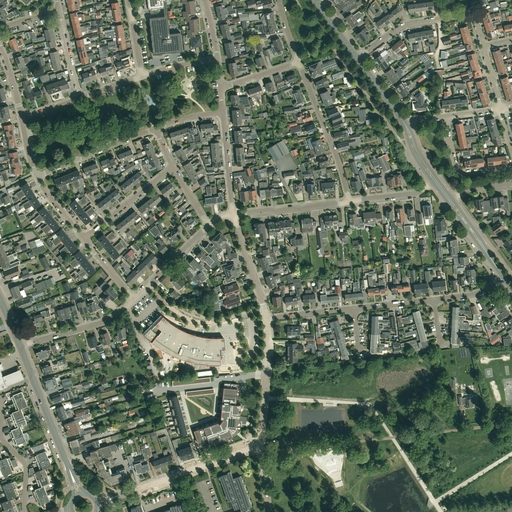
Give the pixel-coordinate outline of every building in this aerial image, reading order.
[(143,0),(144,10),(150,9),(150,13),(159,12),(158,8),(167,7),(166,0),(143,0)] [(248,8),(256,6),(254,0),(252,0),(246,2),(248,8)] [(348,8),(357,2),(355,0),(342,0),(336,5),(338,7),(337,7),(337,8),(338,10),(339,10),(340,10),(346,6),(344,3),(348,0),(350,4),(346,6),(348,8)] [(348,8),(345,10),(347,13),(358,6),(357,6),(361,3),(359,0),(357,2),(348,8)] [(74,3),(68,5),(69,11),(79,8),(80,8),(79,5),(81,4),(81,2),(74,3)] [(109,10),(119,8),(118,2),(111,3),(112,7),(106,8),(106,10),(109,10)] [(396,17),(392,11),(389,13),(383,4),(380,6),(386,15),(391,21),(396,17)] [(217,11),(217,13),(230,10),(233,9),(232,5),(227,7),(225,8),(224,5),(216,7),(215,8),(216,11),(217,11)] [(194,15),(194,13),(196,12),(195,6),(186,7),(186,11),(183,12),(183,17),(185,17),(194,16),(194,15)] [(164,16),(149,18),(153,54),(182,51),(180,32),(169,34),(168,16),(167,16),(167,7),(164,8),(164,16)] [(401,13),(399,11),(397,7),(392,11),(396,17),(401,13)] [(7,11),(0,14),(0,19),(1,21),(8,17),(9,19),(15,16),(15,17),(18,15),(17,14),(19,14),(17,8),(12,11),(13,11),(8,14),(7,11)] [(107,16),(120,14),(119,8),(109,10),(109,13),(106,13),(107,16)] [(230,10),(217,13),(218,16),(217,16),(218,19),(219,19),(225,18),(224,14),(227,13),(228,15),(236,13),(235,9),(233,9),(230,10)] [(262,21),(266,19),(273,18),(272,15),(273,15),(273,12),(272,13),(272,12),(268,13),(268,12),(265,13),(264,14),(265,17),(260,18),(261,21),(262,21)] [(349,22),(361,14),(359,12),(353,16),(351,13),(345,17),(349,22)] [(361,14),(349,22),(352,27),(358,23),(356,21),(365,15),(363,12),(361,14)] [(495,17),(499,16),(498,13),(490,15),(489,12),(482,14),(484,20),(491,18),(495,17)] [(239,18),(240,21),(249,20),(253,20),(258,19),(258,14),(249,15),(248,13),(238,14),(239,18)] [(120,14),(107,16),(107,20),(110,20),(110,22),(114,21),(121,20),(120,14)] [(185,17),(186,22),(189,22),(190,25),(199,24),(198,18),(195,19),(195,15),(194,15),(194,16),(185,17)] [(386,25),(391,21),(386,15),(381,19),(386,25)] [(79,20),(85,19),(85,16),(71,19),(73,26),(79,24),(79,20)] [(273,18),(266,19),(262,21),(263,24),(258,25),(259,28),(260,27),(262,27),(268,25),(275,23),(274,20),(275,20),(274,18),(273,18)] [(486,26),(494,23),(494,21),(492,22),(491,18),(484,20),(486,26)] [(381,28),(386,25),(381,19),(376,22),(381,28)] [(275,23),(268,25),(262,27),(260,27),(261,34),(265,33),(266,35),(275,34),(274,30),(276,29),(276,28),(277,28),(276,26),(275,26),(275,23)] [(487,32),(494,30),(494,27),(495,26),(494,23),(486,26),(487,32)] [(105,33),(106,33),(108,33),(109,32),(116,31),(123,30),(122,24),(111,26),(112,29),(109,29),(109,30),(104,31),(105,33)] [(197,34),(196,31),(200,31),(199,24),(190,25),(190,29),(187,30),(187,35),(195,34),(197,34)] [(33,39),(36,38),(53,34),(53,32),(53,31),(54,31),(53,26),(49,27),(49,29),(45,30),(45,33),(42,34),(36,36),(35,32),(32,32),(33,39)] [(367,35),(365,32),(368,30),(366,27),(362,30),(357,34),(363,42),(368,38),(366,35),(367,35)] [(81,30),(74,31),(75,37),(82,36),(81,32),(88,31),(87,28),(84,29),(81,30)] [(229,29),(222,31),(224,38),(227,37),(230,36),(229,29)] [(426,30),(428,38),(432,37),(432,39),(436,38),(436,36),(434,36),(432,29),(426,30)] [(187,35),(186,35),(186,38),(190,38),(192,47),(201,46),(200,37),(195,37),(195,34),(187,35)] [(124,36),(117,37),(117,40),(107,42),(108,45),(125,42),(124,36)] [(10,46),(23,41),(21,38),(18,39),(19,40),(17,40),(16,38),(15,38),(14,37),(8,40),(10,46)] [(275,46),(281,43),(279,38),(272,40),(273,43),(270,44),(271,47),(275,46)] [(396,43),(401,49),(406,45),(401,39),(396,43)] [(55,40),(47,41),(45,42),(46,48),(56,46),(55,40)] [(23,41),(10,46),(13,52),(19,49),(18,46),(23,44),(23,43),(24,43),(23,41)] [(108,45),(102,46),(103,51),(106,50),(106,49),(109,49),(109,47),(118,46),(119,50),(126,49),(125,42),(108,45)] [(226,50),(240,47),(239,44),(234,45),(233,42),(232,42),(225,43),(226,50)] [(91,43),(77,46),(79,52),(86,50),(85,47),(88,46),(91,45),(91,43)] [(283,49),(281,43),(275,46),(271,47),(269,49),(270,51),(272,50),(274,53),(277,52),(278,54),(279,54),(281,54),(282,52),(281,50),(283,49)] [(400,49),(401,49),(396,43),(391,47),(395,53),(396,53),(398,55),(400,55),(401,54),(403,57),(404,59),(406,61),(407,60),(409,59),(406,55),(403,52),(400,49)] [(240,47),(226,50),(227,57),(235,56),(235,55),(235,54),(235,52),(241,51),(240,47)] [(379,64),(393,54),(389,49),(387,51),(388,53),(387,53),(386,50),(383,52),(385,55),(382,57),(380,55),(375,58),(379,64)] [(51,58),(58,56),(57,51),(50,52),(51,56),(45,57),(45,60),(51,58)] [(119,53),(124,67),(130,65),(131,64),(130,61),(129,61),(128,59),(125,59),(123,55),(127,54),(125,51),(119,53)] [(124,67),(119,53),(114,55),(115,54),(116,57),(117,57),(119,62),(116,63),(118,70),(118,69),(118,70),(119,71),(122,70),(122,69),(122,68),(124,67)] [(257,67),(264,64),(260,53),(258,54),(259,58),(255,59),(257,67)] [(393,54),(379,64),(380,66),(380,67),(381,69),(382,69),(383,69),(388,65),(387,63),(389,61),(392,59),(393,60),(396,58),(393,54)] [(30,58),(33,57),(32,55),(29,56),(27,57),(27,56),(22,58),(21,55),(15,57),(17,63),(30,58)] [(87,56),(80,58),(82,64),(88,63),(88,59),(94,58),(93,55),(87,56)] [(58,56),(51,58),(52,61),(49,62),(49,63),(46,63),(46,66),(46,65),(50,65),(52,64),(60,62),(59,60),(60,60),(60,59),(60,57),(59,56),(58,56)] [(30,58),(17,63),(19,69),(26,67),(25,64),(28,63),(27,62),(31,61),(34,60),(33,57),(30,58)] [(102,59),(107,73),(109,73),(110,74),(113,73),(113,72),(113,71),(111,64),(108,65),(106,61),(107,61),(106,58),(102,59)] [(430,63),(433,61),(431,58),(423,64),(425,66),(428,64),(430,63)] [(105,74),(107,73),(102,59),(98,61),(99,64),(100,63),(102,67),(99,68),(101,75),(102,76),(102,77),(105,76),(105,75),(105,74)] [(319,62),(313,65),(312,64),(310,65),(310,66),(309,66),(311,71),(329,64),(328,62),(323,64),(322,65),(321,66),(319,62)] [(86,65),(90,79),(93,78),(93,80),(96,78),(96,77),(97,77),(94,70),(91,71),(89,64),(86,65)] [(329,65),(329,64),(311,71),(311,72),(312,75),(313,75),(314,78),(322,74),(321,71),(322,70),(324,69),(325,70),(331,68),(329,65)] [(83,66),(83,67),(85,73),(82,74),(83,77),(82,77),(84,83),(89,81),(88,80),(90,79),(86,65),(83,66)] [(507,65),(498,68),(500,74),(507,72),(509,71),(507,65)] [(238,74),(237,71),(240,71),(246,70),(246,67),(243,67),(230,69),(231,76),(238,74)] [(433,67),(424,74),(428,80),(434,76),(434,71),(433,67)] [(395,73),(391,68),(385,72),(389,78),(395,73)] [(395,73),(389,78),(393,83),(399,79),(397,77),(400,75),(399,74),(402,72),(400,70),(397,72),(395,73)] [(339,77),(340,78),(344,77),(343,74),(342,71),(338,72),(338,73),(331,75),(333,79),(339,77)] [(65,79),(62,80),(61,76),(63,75),(62,72),(56,74),(57,77),(59,81),(58,81),(61,89),(65,88),(65,90),(70,88),(68,84),(66,84),(65,79)] [(287,83),(296,80),(295,76),(296,76),(295,73),(291,74),(291,75),(287,77),(287,78),(284,79),(285,81),(286,81),(287,83)] [(48,77),(47,74),(39,77),(42,83),(47,81),(46,78),(48,77)] [(329,86),(326,78),(322,79),(322,80),(316,82),(318,87),(324,85),(325,88),(329,86)] [(477,87),(484,85),(483,79),(476,81),(476,84),(474,85),(475,88),(477,87)] [(29,85),(27,80),(23,82),(24,87),(25,91),(28,101),(43,96),(41,91),(34,93),(32,89),(30,85),(29,85)] [(55,92),(61,89),(58,81),(52,83),(55,92)] [(275,91),(274,89),(272,81),(265,84),(266,86),(264,87),(266,91),(271,90),(272,92),(275,91)] [(401,82),(395,86),(399,92),(405,87),(407,86),(410,83),(409,81),(408,81),(405,83),(405,82),(403,84),(402,82),(401,83),(401,82)] [(511,81),(503,84),(504,89),(511,87),(510,85),(511,84),(511,81)] [(49,94),(55,92),(52,83),(46,86),(49,94)] [(405,87),(399,92),(403,97),(409,92),(407,90),(409,89),(409,88),(412,86),(410,83),(407,86),(405,87)] [(254,87),(258,98),(260,97),(259,94),(263,93),(260,85),(254,87)] [(296,98),(303,96),(300,89),(293,92),(291,86),(283,88),(285,93),(288,92),(290,95),(294,94),(295,98),(296,98)] [(255,99),(258,98),(254,87),(248,89),(251,97),(254,96),(255,99)] [(416,110),(425,109),(425,106),(428,106),(427,103),(424,103),(424,96),(420,91),(418,87),(411,93),(413,95),(416,101),(412,101),(413,110),(417,110),(416,110)] [(320,94),(323,100),(330,97),(328,91),(320,94)] [(447,96),(446,92),(444,92),(444,96),(443,96),(444,100),(441,100),(441,98),(438,99),(439,105),(442,105),(442,108),(449,107),(447,98),(447,96)] [(333,96),(323,100),(324,102),(323,103),(324,105),(325,105),(325,106),(332,103),(334,102),(335,100),(334,99),(337,98),(336,94),(333,96)] [(238,95),(231,95),(231,103),(238,103),(238,105),(244,104),(249,104),(250,104),(249,100),(248,96),(238,97),(238,95)] [(303,96),(296,98),(297,101),(293,103),(294,107),(295,107),(299,106),(298,105),(302,104),(302,105),(304,104),(303,103),(306,102),(303,96)] [(233,110),(232,110),(233,117),(240,116),(244,116),(244,108),(245,108),(244,104),(238,105),(238,109),(233,110)] [(331,117),(341,113),(338,106),(333,107),(334,109),(328,111),(330,117),(331,117)] [(310,112),(303,115),(302,112),(297,114),(299,119),(300,123),(304,121),(312,118),(310,112)] [(333,122),(343,118),(341,113),(331,117),(333,122)] [(240,116),(233,117),(233,124),(241,124),(241,120),(245,119),(245,116),(244,116),(240,116)] [(488,126),(495,124),(493,117),(486,120),(488,126)] [(333,122),(332,122),(335,129),(344,125),(342,122),(345,121),(343,118),(333,122)] [(474,126),(473,120),(470,121),(471,125),(463,126),(462,122),(455,124),(456,130),(474,126)] [(211,136),(210,131),(207,131),(206,123),(200,124),(201,132),(199,132),(201,141),(202,141),(206,141),(211,140),(211,136)] [(207,131),(210,131),(213,130),(214,133),(218,133),(217,125),(213,126),(212,123),(206,123),(207,131)] [(316,130),(314,124),(306,127),(306,128),(305,129),(304,127),(302,128),(304,133),(307,131),(308,133),(316,130)] [(490,132),(497,130),(495,124),(488,126),(490,132)] [(189,135),(191,141),(194,140),(193,137),(192,135),(195,134),(194,133),(195,133),(193,125),(187,127),(189,135)] [(476,128),(475,126),(474,126),(456,130),(457,136),(464,134),(464,131),(476,128)] [(189,142),(191,141),(189,135),(187,127),(181,129),(184,136),(187,135),(189,142)] [(180,137),(184,136),(181,129),(175,131),(180,145),(182,144),(181,141),(181,140),(180,137)] [(349,132),(348,129),(334,133),(335,139),(343,137),(344,140),(346,140),(350,139),(350,136),(348,135),(348,133),(349,132)] [(492,138),(499,136),(497,130),(490,132),(492,138)] [(177,146),(180,145),(175,131),(169,133),(172,140),(175,139),(176,142),(177,146)] [(257,134),(234,137),(235,143),(243,142),(242,139),(246,139),(251,138),(250,138),(254,138),(254,136),(258,136),(257,134)] [(499,136),(492,138),(494,144),(501,142),(499,136)] [(314,148),(322,145),(320,139),(314,141),(313,137),(307,139),(311,150),(314,148)] [(472,139),(459,142),(460,148),(467,147),(466,144),(470,143),(470,142),(473,142),(472,139)] [(355,142),(354,140),(348,142),(348,141),(337,144),(338,150),(349,147),(348,144),(355,142)] [(289,152),(282,141),(275,145),(275,144),(268,148),(275,160),(282,157),(282,156),(289,152)] [(145,150),(152,147),(150,142),(143,144),(145,150)] [(314,148),(311,150),(309,150),(311,155),(309,156),(310,160),(316,158),(315,156),(325,152),(322,145),(314,148)] [(148,156),(155,153),(152,147),(145,150),(148,156)] [(175,151),(178,156),(188,150),(187,148),(183,150),(181,147),(175,151)] [(188,150),(178,156),(181,162),(188,158),(186,155),(193,151),(191,148),(188,150)] [(128,161),(135,159),(131,149),(125,152),(128,161)] [(499,149),(501,163),(509,162),(508,158),(508,156),(507,155),(502,156),(501,149),(499,149)] [(4,159),(18,157),(17,151),(11,152),(11,150),(5,151),(6,153),(9,153),(10,155),(3,156),(4,159)] [(124,160),(127,166),(128,165),(129,164),(128,161),(125,152),(118,154),(121,161),(124,160)] [(150,162),(157,159),(155,153),(148,156),(150,162)] [(375,159),(378,165),(380,164),(384,172),(390,169),(386,161),(384,155),(377,158),(378,158),(375,159)] [(107,159),(110,166),(116,163),(114,156),(107,159)] [(324,157),(324,156),(319,157),(319,158),(315,160),(316,163),(320,162),(322,165),(324,164),(325,166),(329,164),(328,162),(329,162),(327,156),(324,157)] [(465,167),(470,167),(469,156),(467,156),(467,160),(461,160),(462,164),(464,164),(465,167)] [(477,166),(476,159),(470,159),(470,156),(469,156),(470,167),(477,166)] [(244,159),(237,160),(237,166),(245,165),(245,162),(249,162),(249,161),(252,161),(253,163),(256,163),(255,158),(244,159)] [(104,168),(110,166),(107,159),(101,161),(104,168)] [(157,159),(150,162),(152,168),(159,165),(157,159)] [(186,170),(193,167),(190,161),(183,165),(186,170)] [(354,161),(349,163),(353,173),(358,171),(357,169),(354,161)] [(90,166),(92,173),(99,170),(96,163),(90,166)] [(86,175),(92,173),(90,166),(83,168),(86,175)] [(113,168),(111,169),(113,173),(114,176),(116,175),(116,174),(119,173),(119,172),(122,171),(120,166),(117,167),(118,170),(115,171),(113,168)] [(259,170),(257,166),(250,168),(252,172),(254,171),(256,180),(261,179),(261,177),(259,170)] [(189,176),(196,172),(193,167),(186,170),(189,176)] [(267,171),(267,169),(266,167),(259,170),(261,177),(264,176),(263,173),(267,171)] [(196,172),(189,176),(192,181),(191,182),(193,185),(198,182),(196,179),(199,177),(198,175),(201,173),(204,170),(203,168),(199,170),(196,172)] [(244,180),(249,178),(249,176),(252,175),(249,168),(244,168),(245,171),(241,172),(244,180)] [(361,181),(366,179),(366,178),(363,169),(360,170),(358,171),(359,175),(361,181)] [(4,181),(9,179),(5,170),(0,171),(0,173),(1,175),(2,175),(4,181)] [(78,170),(72,173),(78,187),(81,186),(78,178),(81,177),(78,170)] [(134,175),(139,181),(144,177),(139,171),(134,175)] [(400,185),(400,184),(401,184),(400,177),(405,177),(402,171),(397,171),(397,174),(394,175),(395,184),(397,184),(397,185),(400,185)] [(69,182),(72,181),(75,189),(78,187),(72,173),(66,175),(69,182)] [(66,183),(69,182),(66,175),(60,177),(66,192),(69,191),(66,183)] [(134,185),(139,181),(134,175),(129,179),(134,185)] [(249,178),(244,180),(245,183),(250,181),(251,184),(253,184),(255,181),(252,175),(249,176),(249,178)] [(361,189),(358,175),(355,176),(356,179),(354,180),(355,181),(351,182),(353,191),(361,189)] [(66,192),(60,177),(54,180),(57,187),(60,185),(63,193),(66,192)] [(367,183),(368,183),(368,189),(376,188),(374,177),(366,178),(366,179),(367,183)] [(376,188),(383,187),(382,177),(374,177),(376,188)] [(204,178),(198,182),(202,187),(208,183),(204,178)] [(282,187),(279,187),(279,184),(278,180),(278,178),(273,178),(273,181),(275,181),(277,196),(283,195),(282,187)] [(129,189),(134,185),(129,179),(124,183),(129,189)] [(329,192),(328,182),(324,183),(324,180),(321,180),(321,179),(317,179),(319,186),(322,186),(323,192),(329,192)] [(21,186),(23,189),(15,194),(17,196),(31,188),(27,182),(21,186)] [(295,194),(303,193),(302,182),(293,183),(295,194)] [(124,192),(129,189),(124,183),(119,187),(124,192)] [(170,193),(172,190),(175,189),(170,183),(165,187),(170,193)] [(205,201),(204,201),(205,206),(210,205),(210,204),(213,204),(212,196),(210,186),(206,187),(207,194),(205,195),(205,201)] [(252,190),(248,191),(249,200),(257,199),(255,186),(252,186),(252,190)] [(165,197),(170,193),(165,187),(160,191),(165,197)] [(28,197),(34,193),(31,188),(17,196),(19,199),(26,195),(28,197)] [(111,193),(116,199),(121,195),(116,189),(111,193)] [(249,200),(248,191),(240,192),(241,201),(244,200),(245,201),(247,201),(248,200),(249,200)] [(175,199),(176,200),(181,196),(177,192),(175,194),(172,196),(175,199)] [(24,207),(37,199),(34,193),(28,197),(29,200),(22,205),(24,207)] [(112,203),(116,199),(111,193),(107,197),(112,203)] [(152,197),(157,203),(162,199),(157,193),(152,197)] [(73,209),(87,198),(85,195),(82,197),(82,198),(79,200),(77,198),(69,204),(73,209)] [(497,197),(498,206),(501,206),(502,209),(505,208),(505,210),(509,210),(508,203),(504,204),(503,196),(497,197)] [(107,206),(112,203),(107,197),(102,200),(107,206)] [(152,207),(157,203),(152,197),(147,201),(152,207)] [(183,199),(182,197),(178,201),(177,201),(172,207),(173,208),(183,199)] [(495,207),(498,206),(497,197),(491,197),(492,205),(488,205),(488,211),(488,213),(494,212),(494,210),(495,210),(495,207)] [(77,214),(83,209),(87,206),(85,204),(87,202),(87,201),(89,200),(87,198),(73,209),(77,214)] [(488,211),(488,205),(484,206),(483,198),(476,199),(476,200),(475,200),(476,204),(477,204),(477,209),(481,208),(482,212),(488,211)] [(25,210),(33,205),(34,208),(41,204),(37,199),(24,207),(25,210)] [(102,210),(107,206),(102,200),(97,204),(102,210)] [(147,211),(148,211),(152,207),(147,201),(143,205),(147,211)] [(150,213),(148,211),(147,211),(143,205),(138,209),(143,214),(145,212),(150,218),(147,221),(150,225),(152,223),(155,220),(153,217),(150,213)] [(424,217),(428,217),(428,215),(431,214),(430,205),(423,206),(424,217)] [(16,211),(14,206),(6,209),(9,214),(16,211)] [(33,223),(48,212),(44,206),(38,211),(40,214),(33,219),(34,219),(30,222),(32,224),(33,223)] [(81,219),(94,209),(91,207),(85,212),(83,209),(77,214),(81,219)] [(193,226),(194,225),(195,226),(198,223),(194,218),(193,219),(190,216),(191,215),(190,213),(185,208),(181,211),(183,214),(186,217),(185,218),(193,226)] [(396,222),(404,221),(403,208),(396,209),(397,217),(396,217),(396,222)] [(98,214),(94,209),(81,219),(85,224),(91,219),(95,216),(96,217),(98,215),(97,214),(98,214)] [(130,215),(135,221),(139,217),(135,211),(130,215)] [(370,222),(370,225),(371,225),(371,226),(375,226),(374,223),(382,222),(381,213),(378,214),(378,215),(375,215),(375,211),(369,212),(370,222)] [(46,221),(52,216),(48,212),(33,223),(35,225),(37,224),(44,219),(46,221)] [(370,225),(370,222),(369,212),(363,213),(364,220),(360,220),(361,228),(364,228),(364,223),(366,222),(366,224),(368,225),(370,225)] [(189,229),(193,226),(185,218),(186,217),(183,214),(180,216),(182,218),(180,220),(189,229)] [(357,229),(361,228),(360,220),(357,221),(356,214),(349,214),(350,224),(353,223),(353,227),(356,227),(357,229)] [(130,225),(135,221),(130,215),(125,219),(130,225)] [(325,225),(333,224),(332,215),(324,216),(325,225)] [(44,231),(56,221),(52,216),(46,221),(48,224),(41,229),(43,231),(44,231)] [(501,222),(503,220),(503,216),(500,216),(493,217),(493,222),(497,222),(497,223),(492,227),(496,232),(500,230),(501,231),(504,229),(504,227),(504,226),(501,222)] [(307,229),(308,232),(313,232),(312,226),(316,226),(316,221),(312,221),(311,217),(306,218),(307,227),(307,229)] [(125,228),(130,225),(125,219),(121,223),(125,228)] [(436,220),(436,225),(435,225),(436,234),(444,233),(444,230),(445,229),(445,227),(446,226),(446,223),(445,223),(444,219),(436,220)] [(297,245),(296,237),(296,235),(292,235),(290,220),(283,221),(284,233),(289,233),(291,246),(297,246),(297,245)] [(44,231),(43,231),(41,234),(43,236),(45,234),(52,228),(54,231),(60,226),(56,221),(44,231)] [(269,235),(277,234),(275,221),(268,222),(269,235)] [(277,234),(284,233),(283,221),(275,221),(277,234)] [(156,225),(160,232),(163,230),(162,227),(164,226),(162,222),(159,223),(156,225)] [(394,230),(394,229),(395,229),(394,222),(390,222),(391,230),(386,230),(387,237),(390,236),(390,240),(395,239),(394,236),(396,236),(395,230),(394,230)] [(120,232),(125,228),(121,223),(116,226),(120,232)] [(260,241),(267,240),(264,223),(261,224),(261,223),(254,224),(255,233),(259,232),(260,241)] [(160,232),(156,225),(153,227),(149,230),(152,233),(151,233),(154,236),(156,234),(158,237),(161,234),(160,232)] [(53,244),(66,234),(62,228),(56,233),(58,236),(51,241),(53,244)] [(181,232),(177,228),(173,231),(171,233),(170,232),(168,233),(166,235),(167,237),(166,237),(172,244),(179,238),(177,235),(181,232)] [(102,244),(114,234),(112,232),(105,237),(104,234),(98,239),(102,244)] [(215,236),(222,244),(225,247),(227,246),(226,243),(224,242),(227,240),(223,236),(223,235),(221,233),(220,233),(217,236),(216,236),(215,236)] [(64,243),(70,238),(66,234),(53,244),(55,246),(62,241),(64,243)] [(106,249),(112,244),(110,242),(116,237),(114,234),(102,244),(106,249)] [(221,246),(222,244),(215,236),(213,239),(213,240),(211,241),(214,244),(212,246),(218,253),(219,254),(222,250),(221,246)] [(163,255),(167,251),(166,250),(168,248),(163,243),(164,242),(160,237),(156,241),(161,245),(158,248),(160,250),(160,251),(163,255)] [(61,253),(74,243),(70,238),(64,243),(66,246),(59,251),(61,253)] [(122,244),(124,243),(121,239),(119,241),(120,242),(114,247),(112,244),(106,249),(110,254),(122,244)] [(78,248),(74,243),(61,253),(63,256),(70,250),(72,253),(78,248)] [(140,249),(134,243),(130,246),(133,249),(134,248),(137,251),(140,249)] [(218,253),(212,246),(209,243),(204,248),(209,253),(212,251),(216,254),(217,255),(218,253)] [(124,246),(122,244),(110,254),(114,259),(120,254),(118,252),(124,246)] [(148,257),(153,262),(158,258),(153,253),(150,255),(146,251),(143,249),(142,251),(148,257)] [(71,265),(84,255),(80,250),(74,255),(76,258),(69,263),(71,265)] [(148,267),(153,262),(148,257),(142,251),(141,251),(144,254),(142,255),(144,258),(141,260),(144,262),(148,267)] [(211,258),(210,258),(208,255),(206,256),(201,251),(196,256),(202,261),(204,260),(206,262),(211,258)] [(273,259),(276,258),(274,251),(271,251),(268,251),(261,252),(261,257),(259,258),(260,261),(258,261),(259,264),(261,264),(273,259)] [(14,257),(13,254),(7,256),(6,254),(0,255),(0,261),(0,262),(2,261),(2,262),(4,261),(3,261),(14,257)] [(452,255),(452,258),(456,258),(456,261),(457,264),(460,264),(468,263),(469,263),(468,259),(467,259),(467,256),(459,257),(459,254),(452,255)] [(82,265),(88,260),(84,255),(71,265),(73,268),(80,263),(82,265)] [(49,266),(45,256),(43,257),(40,259),(43,265),(44,268),(49,266)] [(9,262),(15,259),(14,257),(3,261),(4,261),(2,262),(2,261),(0,262),(3,268),(10,265),(9,262)] [(133,259),(135,262),(144,271),(148,267),(144,262),(141,264),(135,258),(133,259)] [(189,263),(194,269),(196,267),(200,271),(203,269),(193,258),(189,263)] [(273,259),(261,264),(263,270),(266,269),(266,268),(270,267),(269,264),(274,262),(273,259)] [(79,275),(92,265),(88,260),(82,265),(84,267),(77,273),(79,275)] [(133,268),(135,270),(140,275),(144,271),(135,262),(133,264),(135,266),(133,268)] [(226,273),(236,270),(235,268),(236,267),(235,264),(234,265),(234,264),(227,266),(226,263),(220,265),(222,271),(225,270),(226,273)] [(92,265),(79,275),(81,278),(88,272),(90,275),(96,270),(92,265)] [(16,273),(20,272),(18,267),(14,269),(13,268),(4,272),(6,278),(16,274),(16,273)] [(130,275),(127,271),(124,269),(124,268),(124,269),(122,270),(125,273),(124,273),(128,277),(126,279),(130,284),(135,280),(130,275)] [(191,279),(194,276),(197,281),(200,285),(203,283),(200,278),(198,275),(196,273),(193,276),(193,275),(187,268),(187,269),(185,268),(183,270),(184,271),(182,273),(190,282),(192,280),(191,279)] [(23,279),(30,276),(28,271),(27,269),(22,271),(23,273),(20,274),(23,279)] [(135,270),(130,275),(135,280),(140,275),(135,270)] [(236,270),(226,273),(227,276),(224,277),(225,280),(223,281),(224,284),(230,282),(229,278),(238,276),(237,275),(238,275),(237,271),(236,272),(236,270)] [(202,282),(207,279),(202,271),(198,274),(202,282)] [(404,291),(403,284),(400,285),(399,280),(399,281),(399,278),(398,272),(395,273),(396,278),(398,291),(404,291)] [(268,275),(265,276),(267,282),(276,279),(280,278),(278,275),(273,277),(272,274),(268,275)] [(475,275),(467,276),(464,276),(465,277),(466,279),(467,279),(468,282),(470,282),(470,283),(471,283),(476,282),(476,277),(475,277),(475,275)] [(179,290),(185,284),(178,276),(171,282),(179,290)] [(18,299),(26,296),(53,285),(50,278),(36,284),(34,280),(31,281),(31,280),(23,283),(11,288),(15,298),(18,297),(18,299)] [(100,287),(106,282),(103,279),(97,284),(100,287)] [(276,279),(267,282),(270,288),(276,286),(275,282),(277,282),(276,279)] [(378,280),(380,293),(380,294),(387,294),(387,289),(386,290),(385,286),(382,287),(381,280),(378,280)] [(355,282),(357,299),(363,298),(363,292),(362,292),(362,291),(360,291),(360,289),(358,289),(358,282),(355,282)] [(225,301),(227,307),(229,306),(229,308),(241,304),(239,299),(238,296),(237,296),(236,294),(239,294),(238,292),(240,291),(238,288),(237,283),(225,287),(225,288),(224,289),(226,295),(223,296),(224,298),(219,300),(218,295),(213,296),(211,296),(212,303),(212,307),(213,310),(213,311),(220,310),(219,302),(225,301)] [(117,297),(116,296),(118,295),(110,286),(104,292),(105,293),(101,297),(105,302),(110,298),(112,300),(113,299),(114,299),(117,297)] [(332,295),(333,302),(339,301),(338,292),(341,292),(340,286),(335,286),(336,295),(332,295)] [(175,299),(179,295),(175,290),(171,293),(175,299)] [(92,297),(92,295),(87,297),(88,300),(89,300),(90,303),(87,304),(90,312),(91,312),(92,312),(93,312),(94,311),(96,310),(102,308),(100,303),(96,296),(92,297)] [(136,306),(141,312),(145,308),(143,306),(146,304),(147,306),(152,301),(147,296),(136,306)] [(280,302),(282,302),(281,296),(280,296),(279,296),(272,297),(273,306),(281,305),(280,302)] [(496,307),(502,303),(498,298),(496,296),(491,300),(492,302),(494,305),(492,307),(493,309),(496,307)] [(16,302),(19,309),(32,304),(32,303),(34,302),(34,301),(33,298),(32,297),(30,298),(29,297),(25,299),(16,302)] [(81,313),(88,311),(85,301),(78,303),(81,313)] [(486,314),(489,312),(489,311),(488,312),(481,303),(479,305),(482,310),(486,314)] [(502,303),(496,307),(499,312),(505,308),(502,303)] [(69,307),(72,316),(78,314),(75,305),(69,307)] [(63,308),(62,306),(60,307),(59,308),(60,309),(57,310),(60,320),(66,318),(63,308)] [(66,318),(72,316),(69,307),(63,308),(66,318)] [(505,308),(499,312),(500,312),(495,315),(498,319),(500,319),(509,313),(510,312),(508,309),(507,310),(505,308)] [(46,321),(45,317),(51,316),(49,310),(41,312),(41,314),(34,316),(30,317),(31,321),(33,320),(34,326),(40,325),(40,323),(46,321)] [(414,318),(420,316),(421,316),(420,313),(419,313),(418,310),(412,312),(413,314),(409,315),(409,316),(401,318),(401,316),(396,317),(398,322),(397,322),(409,319),(414,318)] [(489,312),(486,314),(482,310),(480,312),(485,319),(490,315),(489,313),(489,312)] [(182,330),(180,329),(177,327),(176,326),(174,325),(172,324),(169,322),(167,320),(165,318),(163,316),(155,325),(151,329),(149,327),(143,334),(143,333),(142,334),(148,339),(155,345),(157,347),(158,347),(159,348),(161,349),(163,350),(164,351),(170,354),(171,356),(172,355),(180,358),(180,359),(182,359),(187,361),(190,362),(190,361),(195,362),(195,363),(198,363),(206,364),(206,365),(209,364),(213,365),(216,366),(216,365),(221,364),(220,355),(219,355),(219,349),(223,349),(222,338),(223,338),(223,337),(220,337),(217,338),(214,338),(211,337),(209,337),(206,337),(203,336),(201,336),(198,335),(196,335),(194,334),(190,333),(187,332),(186,331),(184,331),(182,330)] [(331,328),(340,325),(338,319),(329,322),(331,328)] [(409,319),(397,322),(398,327),(399,327),(402,326),(402,324),(410,322),(409,319)] [(331,330),(332,334),(341,331),(340,325),(331,328),(329,329),(326,329),(327,332),(329,331),(331,330)] [(300,335),(300,326),(288,326),(288,335),(299,335),(300,335)] [(115,341),(128,337),(125,328),(116,330),(118,335),(114,336),(115,341)] [(423,328),(417,329),(412,331),(410,331),(405,333),(406,336),(418,333),(418,335),(424,334),(423,328)] [(334,339),(343,337),(344,336),(343,333),(342,333),(341,331),(332,334),(333,337),(334,339)] [(112,345),(107,332),(101,335),(104,344),(108,343),(109,346),(111,345),(112,345)] [(414,343),(426,339),(424,334),(418,335),(416,336),(417,339),(414,340),(414,343)] [(98,345),(96,336),(87,338),(90,347),(96,345),(98,352),(104,351),(102,344),(98,345)] [(343,337),(334,339),(334,340),(335,339),(335,341),(336,345),(345,342),(343,337)] [(414,343),(408,344),(409,347),(418,345),(419,348),(428,345),(426,339),(414,343)] [(121,353),(131,350),(129,344),(119,347),(121,353)] [(297,360),(297,352),(302,352),(302,345),(297,345),(297,344),(288,344),(288,360),(297,360)] [(39,360),(49,357),(47,352),(51,350),(50,347),(46,348),(36,351),(39,360)] [(321,355),(326,354),(329,353),(328,347),(325,348),(324,348),(325,350),(320,351),(319,351),(319,356),(321,356),(321,355)] [(340,350),(329,353),(330,356),(341,353),(340,353),(341,356),(341,359),(344,358),(345,360),(349,359),(348,354),(346,348),(340,350)] [(58,366),(67,363),(65,358),(57,361),(53,363),(54,366),(58,365),(58,366)] [(53,371),(50,363),(46,365),(46,364),(41,366),(44,375),(49,373),(48,373),(53,371)] [(20,368),(3,375),(7,385),(24,378),(20,368)] [(78,374),(72,376),(74,385),(80,383),(80,380),(83,380),(82,376),(79,377),(78,374)] [(55,384),(53,377),(44,380),(48,390),(58,386),(57,383),(55,384)] [(73,386),(71,379),(70,378),(67,379),(67,378),(61,380),(62,382),(64,389),(73,386)] [(195,430),(194,431),(198,444),(208,440),(210,445),(232,437),(232,436),(231,434),(234,433),(235,431),(236,428),(238,428),(239,428),(241,404),(236,404),(237,390),(238,384),(224,383),(224,387),(224,388),(223,388),(223,389),(224,389),(223,394),(223,399),(222,399),(222,404),(221,409),(221,418),(222,418),(222,420),(220,422),(218,423),(218,422),(210,425),(205,426),(203,427),(200,428),(195,430)] [(13,403),(25,398),(20,387),(11,391),(14,397),(11,398),(13,403)] [(67,400),(71,399),(70,395),(72,395),(70,390),(52,397),(55,403),(62,400),(63,402),(67,400)] [(477,403),(476,394),(472,395),(472,396),(464,397),(464,398),(462,398),(461,395),(458,395),(459,405),(462,405),(462,404),(464,403),(465,407),(473,406),(473,403),(477,403)] [(86,405),(83,397),(79,399),(79,398),(71,401),(73,406),(81,403),(82,406),(86,405)] [(18,410),(21,409),(27,406),(25,398),(13,403),(15,408),(17,407),(18,410)] [(59,414),(66,411),(69,410),(67,405),(66,404),(56,408),(59,414)] [(13,420),(24,416),(21,409),(18,410),(12,412),(13,415),(11,416),(13,420)] [(66,411),(59,414),(61,420),(73,415),(72,413),(67,415),(66,411)] [(18,427),(20,426),(27,424),(24,416),(13,420),(15,425),(17,425),(18,427)] [(67,430),(79,425),(78,422),(80,421),(79,418),(65,424),(67,430)] [(79,425),(67,430),(69,436),(79,432),(79,433),(84,431),(83,428),(81,429),(79,425)] [(12,438),(23,434),(20,426),(18,427),(11,430),(12,433),(10,433),(12,438)] [(23,434),(12,438),(14,443),(16,442),(17,445),(22,443),(23,444),(24,445),(26,444),(27,443),(23,434)] [(69,442),(71,448),(79,445),(79,444),(81,444),(80,442),(85,440),(84,437),(77,439),(69,442)] [(92,450),(100,448),(98,440),(87,444),(83,446),(82,444),(79,445),(71,448),(73,453),(81,451),(82,450),(91,447),(92,450)] [(189,444),(183,446),(187,457),(193,455),(191,448),(194,448),(192,442),(189,443),(189,444)] [(100,448),(92,450),(90,451),(91,453),(86,455),(89,464),(95,462),(111,456),(113,455),(111,451),(117,449),(115,443),(100,448)] [(177,447),(174,448),(176,454),(179,453),(181,459),(187,457),(183,446),(182,447),(177,448),(177,447)] [(22,454),(25,460),(31,456),(30,455),(34,452),(32,448),(22,454)] [(163,450),(165,457),(168,464),(174,461),(171,455),(168,456),(167,451),(168,451),(167,449),(163,450)] [(37,462),(48,458),(45,451),(36,454),(37,457),(35,458),(37,462)] [(161,466),(159,459),(157,455),(157,452),(153,454),(154,456),(156,460),(153,461),(155,468),(156,469),(159,468),(159,467),(161,466)] [(144,472),(139,457),(133,459),(132,455),(127,456),(130,464),(134,463),(138,473),(144,472)] [(111,456),(95,462),(99,473),(102,472),(104,478),(106,477),(108,481),(111,480),(112,483),(123,479),(123,477),(128,475),(126,468),(120,470),(120,472),(112,475),(110,469),(107,470),(105,465),(106,465),(107,467),(111,465),(109,460),(104,462),(103,461),(112,458),(111,456)] [(139,457),(144,472),(150,470),(147,462),(146,462),(144,456),(143,456),(139,457)] [(7,457),(0,459),(0,466),(1,468),(12,464),(10,459),(8,460),(7,457)] [(161,466),(168,464),(165,457),(159,459),(161,466)] [(42,469),(44,468),(51,465),(48,458),(37,462),(39,467),(41,467),(42,469)] [(13,467),(12,464),(1,468),(4,476),(12,472),(11,470),(14,469),(13,467)] [(36,480),(48,476),(44,468),(42,469),(35,472),(37,475),(34,475),(36,480)] [(233,478),(230,470),(227,472),(228,473),(219,476),(228,501),(231,500),(234,511),(249,511),(251,511),(249,507),(251,506),(240,475),(233,478)] [(41,487),(43,486),(50,483),(48,476),(36,480),(38,485),(40,484),(41,487)] [(5,493),(16,488),(14,483),(12,484),(11,481),(7,483),(6,480),(1,482),(2,485),(5,493)] [(35,498),(46,493),(43,486),(41,487),(35,489),(36,492),(33,493),(35,498)] [(8,500),(10,499),(17,496),(16,494),(18,493),(16,488),(5,493),(8,500)] [(46,493),(35,498),(37,502),(40,502),(41,504),(49,501),(46,493)] [(4,510),(16,505),(14,501),(12,502),(10,499),(8,500),(1,503),(4,510)] [(160,511),(144,511),(141,503),(136,504),(137,506),(131,508),(132,511),(189,511),(188,511),(185,503),(177,506),(176,505),(170,507),(170,509),(160,511)]
